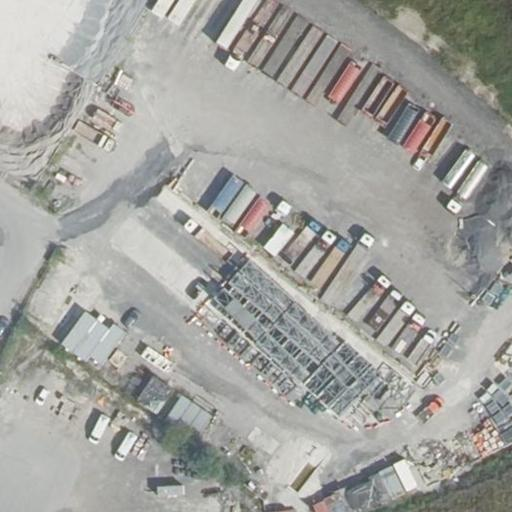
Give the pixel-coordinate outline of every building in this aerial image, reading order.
[(142,28),(175,44),(181,32),(148,16),(142,28)] [(63,204),(79,180),(53,162),(37,187),(63,204)] [(244,262),(256,240),(228,226),(217,248),(244,262)] [(59,344),(98,371),(122,335),(83,308),(59,344)] [(131,394),(143,373),(132,366),(119,387),(131,394)] [(147,375),(134,403),(158,415),(171,386),(147,375)] [(179,394),(162,420),(194,440),(210,415),(179,394)] [(325,511),(356,511),(403,492),(391,466),(319,497),(325,511)]
